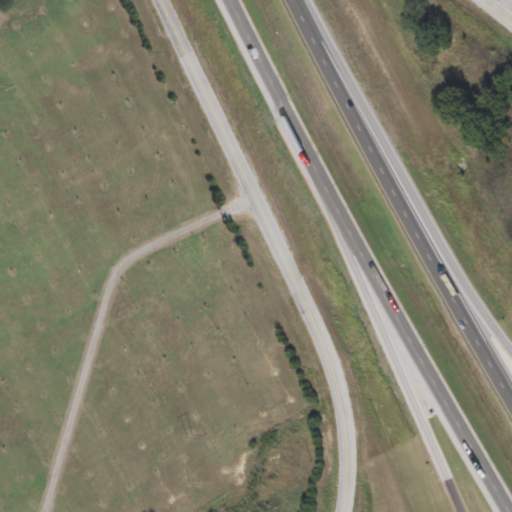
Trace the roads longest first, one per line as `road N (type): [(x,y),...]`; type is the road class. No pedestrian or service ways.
road 1 (motorway): [(229,0),(508,511)]
road 2 (tertiary): [(159,0),(333,372),(347,466),(342,511)]
road 3 (motorway): [(260,61),(460,511)]
road 4 (motorway): [(511,401),(293,0)]
road 5 (motorway): [(511,354),(447,260),(295,0)]
